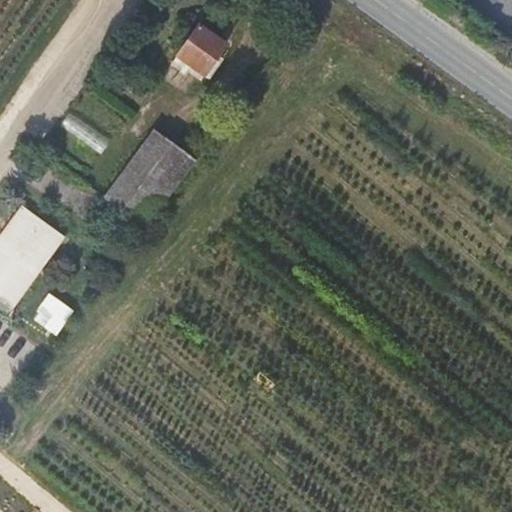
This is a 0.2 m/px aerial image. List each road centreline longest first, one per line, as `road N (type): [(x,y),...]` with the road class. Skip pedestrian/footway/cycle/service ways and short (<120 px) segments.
road 1 (track): [(511,170),(337,53),(300,58),(274,78),(109,308),(0,428)]
road 2 (tertiary): [(511,97),(376,0)]
